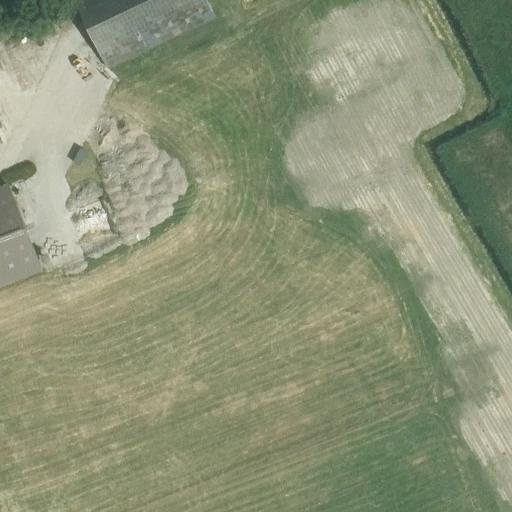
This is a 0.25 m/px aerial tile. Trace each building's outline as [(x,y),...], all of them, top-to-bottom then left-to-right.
[(209,0),(95,0),(84,5),(106,65),(215,13),(209,0)] [(12,38),(22,83),(44,79),(34,33),(12,38)] [(81,67),(67,84),(97,108),(111,91),(81,67)] [(105,188),(143,98),(116,87),(82,166),(86,167),(81,178),(105,188)] [(8,187),(0,189),(0,283),(40,268),(8,187)]
